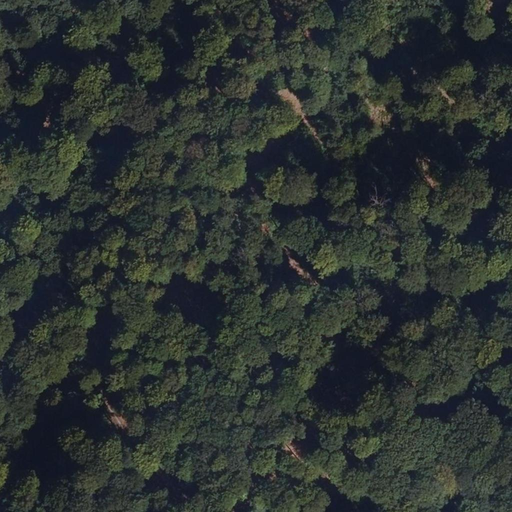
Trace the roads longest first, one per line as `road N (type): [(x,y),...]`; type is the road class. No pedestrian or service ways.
road 1 (unknown): [(0,337),(24,347),(202,511)]
road 2 (track): [(511,382),(321,511)]
